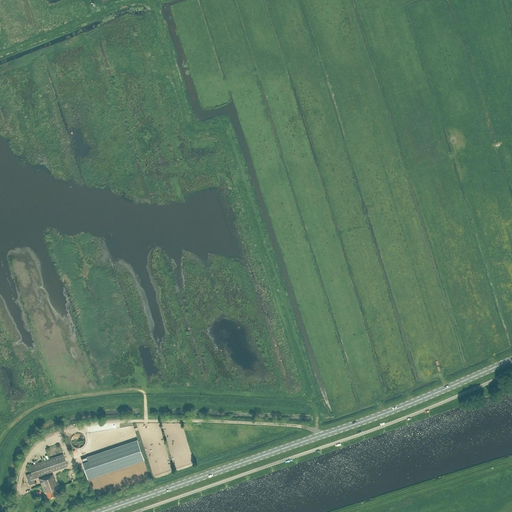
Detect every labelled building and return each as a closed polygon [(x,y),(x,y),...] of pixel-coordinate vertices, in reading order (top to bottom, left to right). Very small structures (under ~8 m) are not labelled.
[(71,439),(71,441),(71,444),(73,446),(75,447),(77,448),(79,448),(81,447),(83,445),(85,443),(85,441),(85,439),(84,437),(82,435),(80,434),(78,433),(75,434),(73,435),(72,437),(71,439)] [(99,453),(82,459),(88,479),(106,473),(144,460),(137,440),(99,453)] [(88,446),(75,450),(77,456),(88,453),(87,450),(90,450),(88,446)] [(63,454),(47,459),(28,466),(31,473),(25,475),(29,485),(34,483),(33,479),(38,477),(37,477),(67,466),(63,454)] [(57,488),(52,474),(39,478),(44,493),(46,492),(48,499),(56,496),(53,489),(57,488)]
